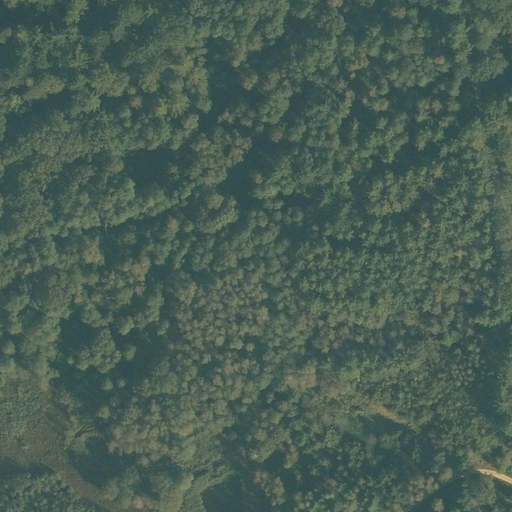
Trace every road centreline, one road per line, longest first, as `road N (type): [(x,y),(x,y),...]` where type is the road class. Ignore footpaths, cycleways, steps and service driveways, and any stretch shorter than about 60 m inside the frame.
road 1 (track): [(457,0),(485,125)]
road 2 (track): [(402,511),(471,465),(511,478)]
road 3 (track): [(485,125),(511,244)]
